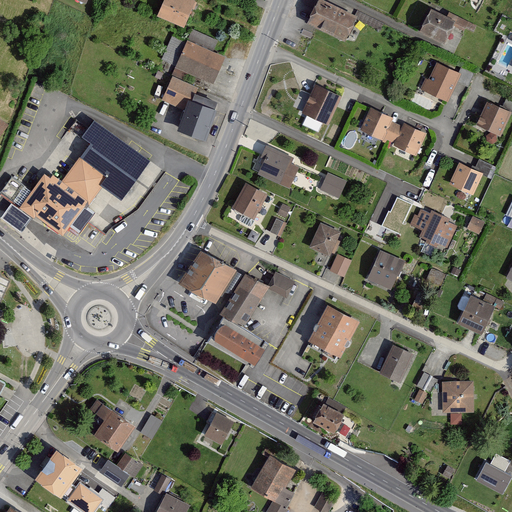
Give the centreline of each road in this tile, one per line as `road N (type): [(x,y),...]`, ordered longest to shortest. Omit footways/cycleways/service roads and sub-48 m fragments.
road 1 (residential): [(190,223),(492,365),(511,361)]
road 2 (secondary): [(439,511),(177,364)]
road 3 (residential): [(265,47),(452,131)]
road 4 (tertiary): [(265,47),(190,223)]
